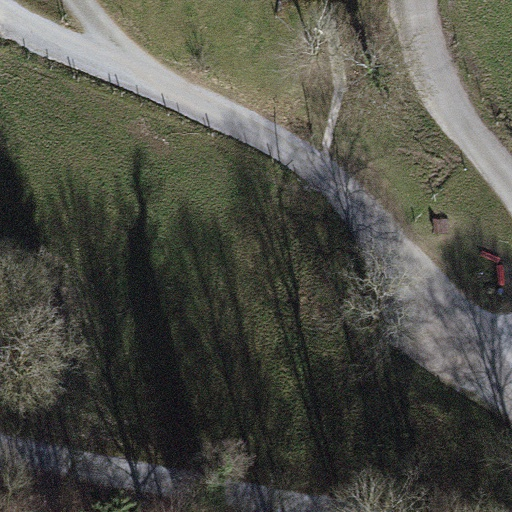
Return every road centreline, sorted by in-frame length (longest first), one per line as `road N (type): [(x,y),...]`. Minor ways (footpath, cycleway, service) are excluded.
road 1 (track): [(320,170),(0,13)]
road 2 (track): [(0,449),(330,511)]
